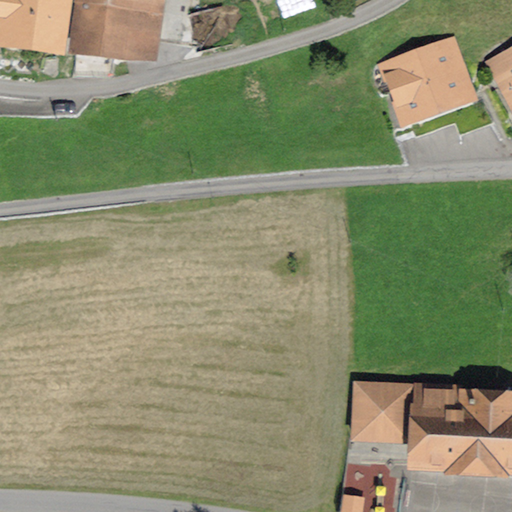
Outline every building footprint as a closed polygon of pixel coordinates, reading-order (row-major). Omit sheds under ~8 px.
[(0,0),(0,43),(67,52),(73,0),(0,0)] [(159,61),(168,0),(75,0),(69,49),(159,61)] [(403,126),(479,96),(455,34),(378,64),(403,126)] [(511,107),(511,47),(487,61),(511,107)] [(511,390),(448,387),(449,382),(355,378),(352,439),(407,442),(406,466),(511,470),(511,390)] [(363,511),(366,495),(343,492),(340,511),(363,511)]
